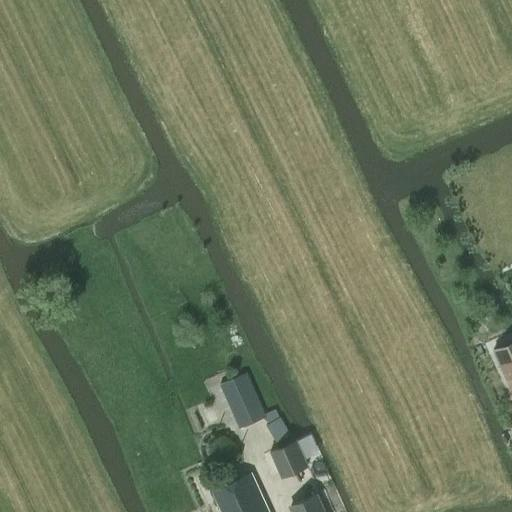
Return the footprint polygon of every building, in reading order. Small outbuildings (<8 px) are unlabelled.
[(511,341),(494,350),(511,389),(511,341)] [(240,427),(266,415),(247,372),(221,383),(240,427)] [(296,439),(270,451),(282,476),(308,465),(296,439)] [(269,511),(252,472),(214,489),(223,511),(269,511)] [(323,511),(321,507),(315,494),(291,504),(294,511),(323,511)]
